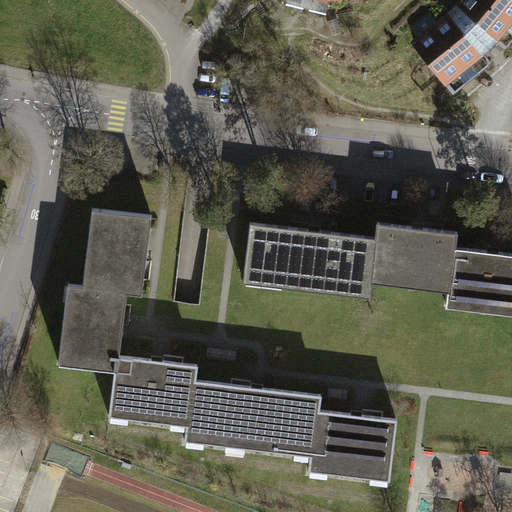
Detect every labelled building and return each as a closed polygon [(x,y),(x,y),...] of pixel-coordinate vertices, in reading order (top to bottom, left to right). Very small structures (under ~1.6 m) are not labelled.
[(293,0),(306,3),(338,11),(340,3),(353,6),(354,0),(293,0)] [(466,0),(447,20),(486,58),(494,51),(503,59),(511,49),(511,3),(508,0),(466,0)] [(447,20),(406,53),(448,105),(485,75),(477,66),(486,58),(447,20)] [(142,293),(150,216),(92,210),(84,287),(124,291),(142,293)] [(248,223),(242,281),(368,294),(370,278),(374,237),(248,223)] [(374,237),(370,278),(451,286),(455,247),(457,232),(376,223),(374,237)] [(511,253),(455,247),(451,286),(448,309),(511,315),(511,253)] [(117,354),(124,291),(84,287),(67,285),(59,361),(116,367),(117,354)] [(197,362),(117,354),(116,367),(110,420),(190,429),(195,380),(197,362)] [(190,429),(189,442),(315,455),(320,410),(322,393),(195,380),(190,429)] [(397,418),(320,410),(315,455),(314,472),(391,480),(397,418)]
